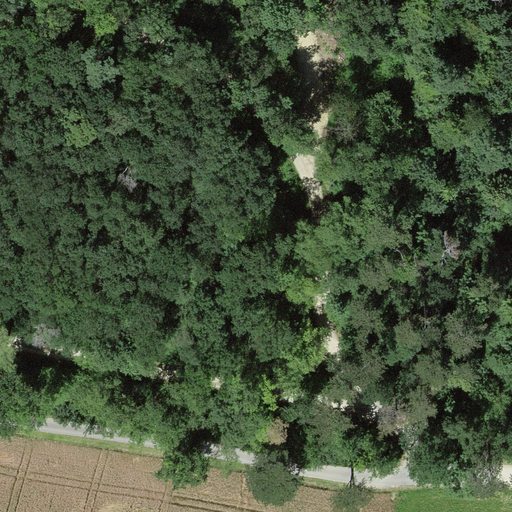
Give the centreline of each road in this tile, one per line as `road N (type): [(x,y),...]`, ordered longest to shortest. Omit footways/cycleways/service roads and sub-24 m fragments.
road 1 (track): [(426,470),(413,432),(357,394),(328,301),(313,172),(231,85),(81,0)]
road 2 (track): [(0,415),(376,479),(426,470)]
road 3 (track): [(0,334),(201,381),(357,394)]
road 4 (track): [(313,172),(295,0)]
